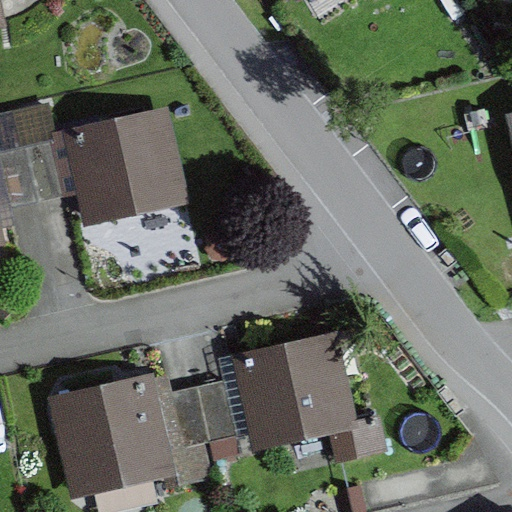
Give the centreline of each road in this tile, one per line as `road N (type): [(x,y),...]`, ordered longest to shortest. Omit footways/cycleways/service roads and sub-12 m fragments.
road 1 (residential): [(392,252),(223,301),(0,351)]
road 2 (residential): [(199,0),(392,252)]
road 3 (residential): [(392,252),(469,350)]
